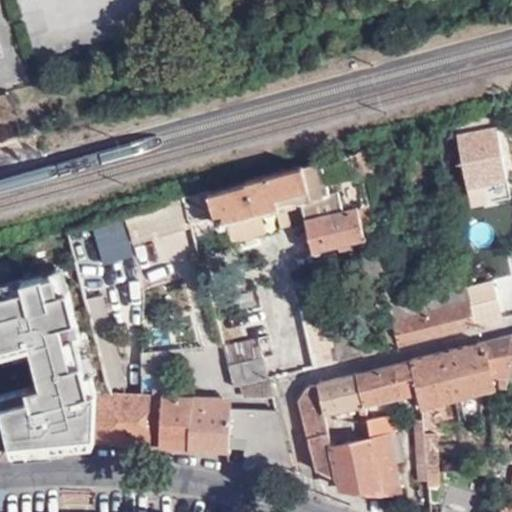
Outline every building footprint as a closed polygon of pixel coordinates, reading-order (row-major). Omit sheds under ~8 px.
[(461,131),(471,182),(487,179),(507,175),(498,125),(461,131)] [(371,203),(359,149),(187,196),(193,220),(217,215),(220,222),(224,224),(229,223),(231,215),(295,200),(303,203),(306,217),(371,203)] [(487,179),(471,182),(473,193),(489,190),(487,179)] [(306,217),(314,249),(320,254),(324,254),(328,247),(363,239),(373,282),(388,280),(371,203),(306,217)] [(71,228),(0,249),(0,401),(13,451),(98,442),(100,394),(116,395),(113,387),(90,301),(71,228)] [(472,289),(471,282),(448,288),(448,289),(406,300),(403,285),(390,287),(402,345),(479,325),(475,302),(472,289)] [(492,284),(472,289),(475,302),(494,298),(492,284)] [(90,301),(106,360),(113,387),(131,386),(107,297),(90,301)] [(479,325),(504,319),(499,297),(494,298),(475,302),(479,325)] [(303,305),(316,366),(341,360),(327,305),(326,299),(303,305)] [(327,305),(341,360),(366,353),(353,299),(327,305)] [(511,333),(489,339),(496,372),(511,372),(511,333)] [(236,385),(243,384),(270,377),(260,338),(226,347),(236,385)] [(496,372),(489,339),(416,359),(418,389),(419,406),(490,386),(487,375),(496,373),(496,372)] [(418,389),(416,359),(361,373),(366,401),(418,389)] [(366,401),(361,373),(308,387),(302,399),(319,470),(339,478),(341,486),(383,497),(370,424),(366,402),(366,401)] [(246,396),(274,395),(270,377),(243,384),(246,396)] [(100,394),(98,442),(229,449),(231,409),(220,409),(219,399),(116,395),(100,394)] [(220,409),(231,409),(231,400),(219,399),(220,409)] [(231,409),(229,449),(229,461),(294,476),(278,409),(231,409)] [(370,424),(383,497),(398,492),(393,460),(388,436),(396,434),(393,417),(370,424)] [(422,431),(421,417),(413,418),(420,477),(427,477),(422,431)] [(432,430),(422,431),(427,477),(428,483),(438,482),(432,430)] [(388,436),(393,460),(404,459),(400,434),(396,434),(388,436)] [(511,511),(511,505),(494,495),(492,505),(495,506),(504,511),(511,511)]
